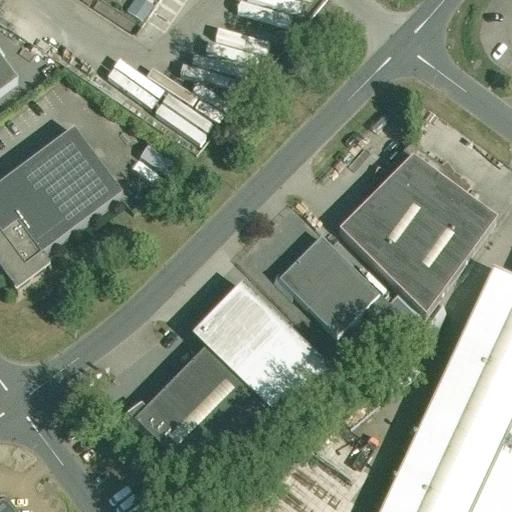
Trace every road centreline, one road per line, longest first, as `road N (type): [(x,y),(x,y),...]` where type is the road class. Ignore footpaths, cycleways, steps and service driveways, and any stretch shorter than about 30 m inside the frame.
road 1 (unclassified): [(17,406),(139,310),(404,49)]
road 2 (unclassified): [(99,511),(17,406)]
road 3 (unclassified): [(511,127),(404,49)]
